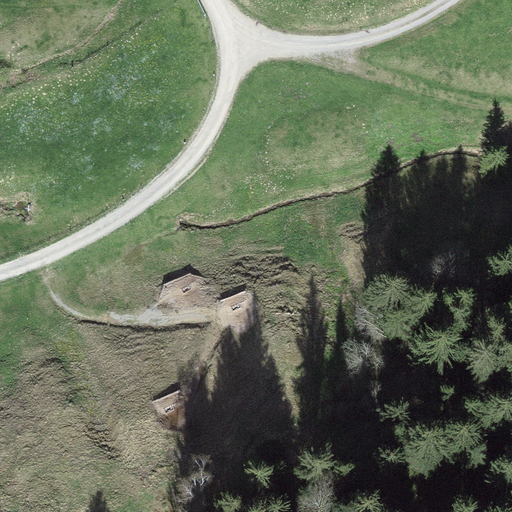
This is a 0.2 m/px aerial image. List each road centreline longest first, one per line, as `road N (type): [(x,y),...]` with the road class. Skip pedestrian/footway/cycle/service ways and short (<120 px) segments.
road 1 (track): [(0,271),(97,229),(190,157),(218,112),(236,33)]
road 2 (track): [(447,0),(362,39),(305,44),(236,33)]
